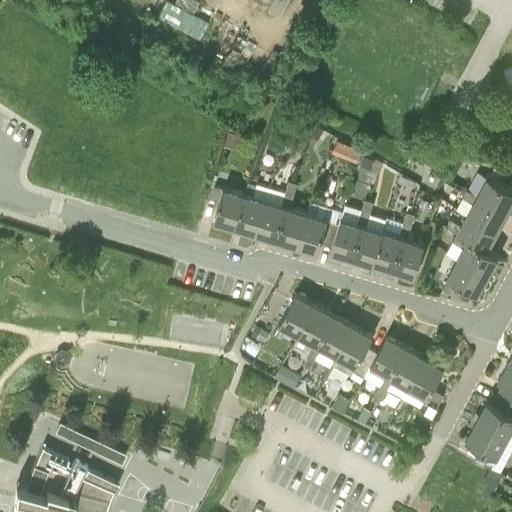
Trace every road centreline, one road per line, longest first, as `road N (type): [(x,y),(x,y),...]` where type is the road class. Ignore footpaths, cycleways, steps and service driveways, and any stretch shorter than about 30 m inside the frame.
road 1 (residential): [(498,328),(0,189)]
road 2 (residential): [(511,126),(486,115),(478,99),(480,73),(511,12)]
road 3 (residential): [(435,446),(498,328)]
